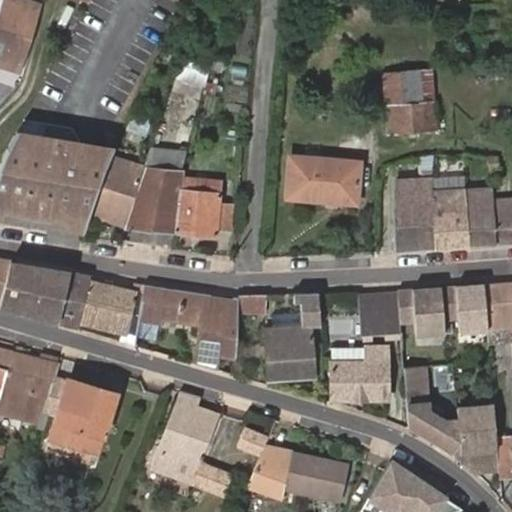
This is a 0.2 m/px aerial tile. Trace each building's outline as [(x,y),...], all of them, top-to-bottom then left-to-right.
[(0,0),(0,66),(19,72),(41,5),(25,0),(0,0)] [(475,20),(477,39),(505,37),(503,19),(475,20)] [(174,57),(171,81),(202,84),(204,61),(174,57)] [(384,72),(386,107),(400,106),(399,94),(398,84),(408,84),(409,93),(421,92),(422,105),(435,104),(432,69),(384,72)] [(399,94),(409,93),(408,84),(398,84),(399,94)] [(400,106),(402,132),(437,130),(435,104),(422,105),(421,92),(409,93),(399,94),(400,106)] [(388,133),(402,132),(400,106),(386,107),(388,133)] [(59,211),(66,211),(72,172),(80,148),(13,138),(0,168),(0,208),(8,213),(57,220),(59,211)] [(176,156),(183,157),(186,149),(179,148),(176,156)] [(302,200),(306,150),(288,149),(283,199),(302,200)] [(357,155),(306,150),(302,200),(353,204),(357,155)] [(142,170),(146,170),(180,175),(181,167),(183,157),(176,156),(148,152),(142,170)] [(101,175),(88,215),(123,224),(142,170),(110,157),(101,175)] [(127,226),(174,231),(178,190),(180,179),(180,175),(146,170),(127,226)] [(73,212),(88,215),(101,175),(87,174),(72,172),(66,211),(73,212)] [(395,180),(394,249),(433,247),(430,192),(432,178),(433,172),(421,173),(421,179),(395,180)] [(464,190),(463,177),(432,178),(430,192),(448,191),(448,186),(455,185),(456,191),(464,190)] [(213,194),(215,182),(180,179),(178,190),(213,194)] [(178,190),(174,231),(215,236),(216,228),(230,230),(232,205),(218,203),(221,183),(215,182),(213,194),(178,190)] [(467,245),(464,190),(456,191),(455,185),(448,186),(448,191),(430,192),(433,247),(467,245)] [(493,213),(491,189),(464,190),(467,245),(494,243),(493,213)] [(494,243),(511,241),(511,211),(493,213),(494,243)] [(0,261),(0,307),(10,263),(0,261)] [(10,263),(0,307),(59,323),(61,315),(68,276),(69,273),(10,263)] [(61,315),(81,320),(89,282),(68,276),(61,315)] [(511,280),(482,284),(486,328),(510,326),(511,355),(511,280)] [(137,334),(142,296),(89,282),(81,320),(137,334)] [(200,314),(202,294),(202,292),(143,284),(142,296),(137,334),(135,345),(237,375),(237,337),(156,316),(156,309),(200,314)] [(397,305),(399,323),(416,321),(417,334),(445,332),(444,319),(459,317),(460,330),(486,328),(482,284),(395,289),(396,293),(397,305)] [(309,326),(320,325),(318,293),(293,294),(294,303),(299,303),(301,327),(267,329),(270,379),(312,377),(309,326)] [(397,305),(396,293),(360,296),(361,329),(392,328),(391,306),(397,305)] [(264,295),(237,296),(237,299),(237,315),(265,313),(264,295)] [(385,365),(386,346),(363,345),(363,365),(385,365)] [(0,387),(12,351),(0,347),(0,387)] [(28,419),(39,421),(43,411),(56,377),(60,363),(12,351),(0,387),(0,388),(0,400),(31,408),(28,419)] [(331,365),(334,401),(385,401),(385,365),(363,365),(331,365)] [(427,366),(403,368),(409,429),(422,437),(451,455),(459,442),(457,417),(446,418),(430,408),(427,366)] [(56,377),(43,411),(58,416),(57,419),(102,436),(116,394),(69,378),(68,382),(56,377)] [(201,398),(180,392),(156,454),(196,468),(204,451),(219,415),(197,408),(201,398)] [(493,403),(456,407),(457,417),(459,442),(451,455),(462,463),(464,463),(479,463),(483,458),(497,456),(496,437),(493,403)] [(264,444),(265,441),(245,434),(242,445),(261,452),(264,444)] [(497,456),(500,481),(511,480),(511,435),(496,437),(497,456)] [(261,452),(248,486),(281,498),(282,489),(338,502),(348,463),(264,444),(261,452)] [(204,451),(196,468),(196,469),(220,477),(227,460),(204,451)] [(426,511),(441,494),(383,456),(357,498),(376,511),(426,511)]
